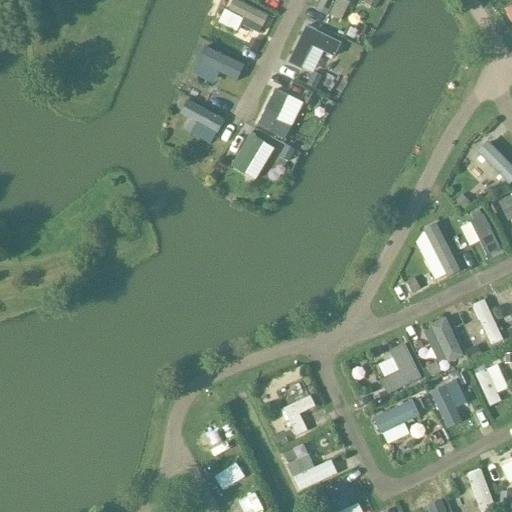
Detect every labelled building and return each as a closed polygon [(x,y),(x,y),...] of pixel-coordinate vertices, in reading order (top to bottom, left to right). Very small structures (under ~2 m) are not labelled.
[(261,43),(272,12),(237,0),(229,0),(219,29),(261,43)] [(345,22),(354,0),(318,0),(315,9),(345,22)] [(328,50),(340,55),(346,42),(305,23),(287,61),(317,75),(328,50)] [(214,49),(199,78),(237,97),(251,68),(214,49)] [(272,86),(255,123),(291,139),(308,102),(272,86)] [(220,140),(233,118),(198,98),(185,120),(220,140)] [(251,134),(238,171),(264,180),(277,144),(251,134)] [(511,159),(492,140),(481,151),(511,181),(511,159)] [(511,195),(500,202),(510,221),(511,220),(511,195)] [(487,212),(461,224),(479,261),(504,248),(487,212)] [(435,283),(463,271),(442,224),(414,237),(435,283)] [(489,346),(505,340),(488,299),(472,305),(489,346)] [(427,329),(443,365),(466,355),(451,318),(427,329)] [(390,394),(425,378),(409,343),(392,350),(402,370),(383,379),(390,394)] [(487,406),(503,402),(500,391),(508,389),(501,364),(477,371),(487,406)] [(442,385),(428,392),(446,425),(473,411),(459,385),(446,392),(442,385)] [(293,439),(311,431),(304,414),(320,408),(314,394),(280,409),(293,439)] [(407,423),(424,416),(416,399),(377,417),(390,445),(413,435),(407,423)] [(210,439),(227,428),(217,411),(199,422),(210,439)] [(289,463),(301,491),(341,474),(335,459),(317,467),(311,453),(289,463)] [(215,467),(224,484),(247,472),(238,455),(215,467)] [(511,480),(511,455),(503,460),(511,480)] [(475,511),(488,511),(499,509),(485,468),(464,475),(475,511)] [(323,489),(333,511),(360,511),(346,479),(323,489)] [(448,511),(441,492),(423,499),(428,511),(448,511)]
